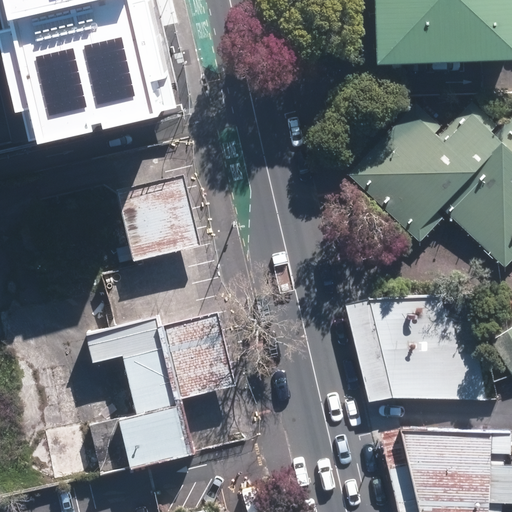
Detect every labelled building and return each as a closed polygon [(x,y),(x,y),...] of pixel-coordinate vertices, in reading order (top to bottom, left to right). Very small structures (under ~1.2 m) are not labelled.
[(189,106),(163,0),(15,0),(50,139),(189,106)] [(511,0),(377,0),(379,59),(511,55),(511,0)] [(511,120),(495,137),(471,114),(444,141),(410,110),(348,174),(419,242),(448,212),(503,265),(511,256),(511,120)] [(207,236),(189,172),(129,188),(147,252),(207,236)] [(34,216),(39,247),(74,241),(69,210),(34,216)] [(377,294),(399,393),(492,398),(470,295),(377,294)] [(209,313),(91,340),(97,365),(121,360),(135,416),(90,427),(101,474),(191,453),(180,407),(229,396),(209,313)] [(511,370),(511,321),(489,336),(510,371),(511,370)] [(20,343),(0,346),(0,469),(36,463),(39,481),(96,471),(88,422),(34,431),(20,343)] [(411,420),(432,511),(493,511),(495,497),(511,497),(511,461),(497,461),(497,426),(411,420)] [(286,511),(284,502),(242,511),(225,511),(223,503),(184,511),(286,511)]
